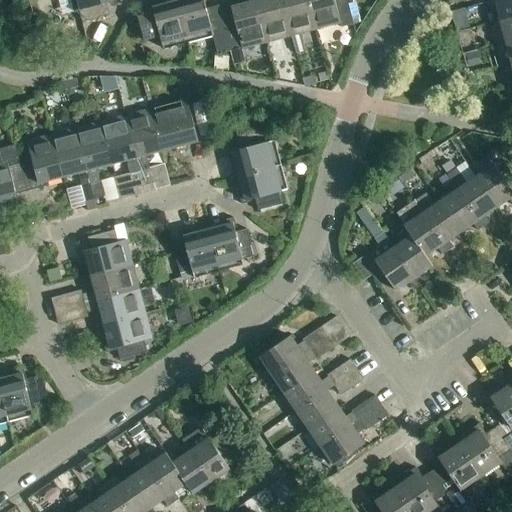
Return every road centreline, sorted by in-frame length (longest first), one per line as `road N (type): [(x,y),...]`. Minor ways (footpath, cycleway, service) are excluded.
road 1 (unclassified): [(312,247),(266,306),(92,424)]
road 2 (unclassified): [(411,0),(379,40),(312,247)]
road 3 (residential): [(203,194),(24,240),(28,263)]
road 4 (residential): [(312,247),(402,382)]
road 5 (residential): [(402,382),(492,323),(510,345)]
road 6 (residential): [(402,382),(424,420),(353,473)]
